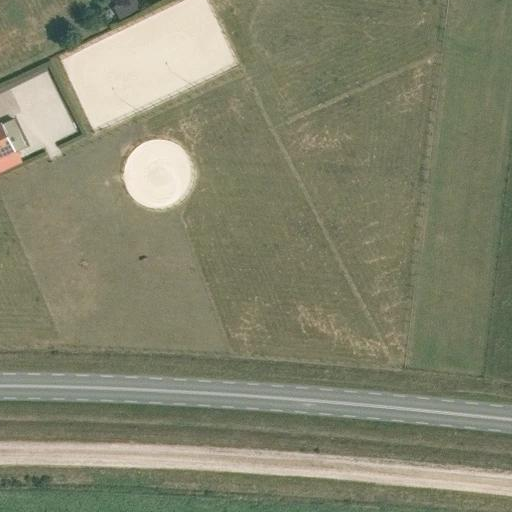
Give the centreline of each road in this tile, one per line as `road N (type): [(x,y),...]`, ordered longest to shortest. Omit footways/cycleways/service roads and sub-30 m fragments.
road 1 (primary): [(511,420),(270,393),(0,387)]
road 2 (track): [(0,456),(511,485)]
